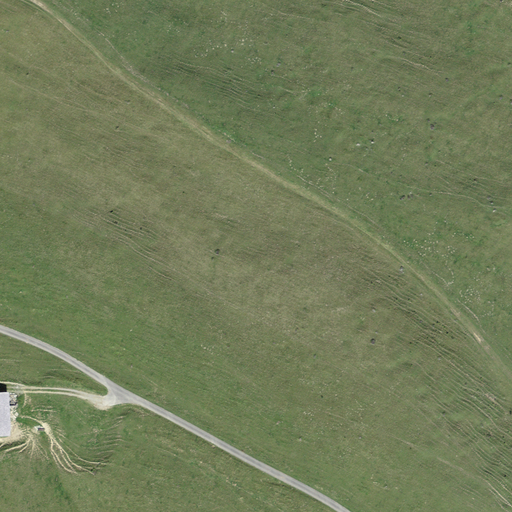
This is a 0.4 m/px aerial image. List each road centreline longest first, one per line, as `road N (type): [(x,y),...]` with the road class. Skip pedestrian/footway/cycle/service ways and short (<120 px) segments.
road 1 (track): [(31,0),(234,155),(389,246),(511,376)]
road 2 (track): [(344,511),(72,359),(0,328)]
